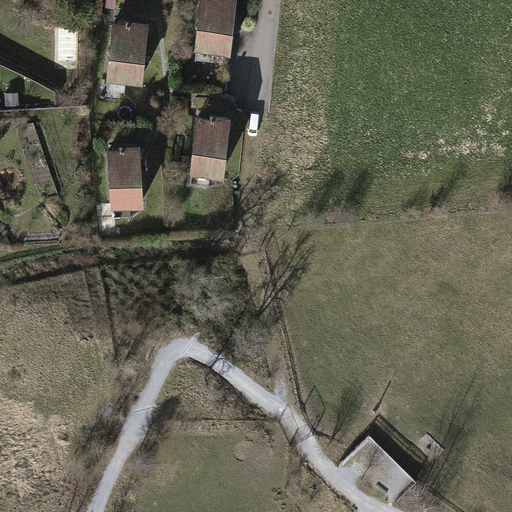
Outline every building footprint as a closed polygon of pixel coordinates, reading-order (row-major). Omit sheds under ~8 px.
[(199,0),(195,47),(231,51),(236,0),(199,0)] [(125,19),(111,17),(106,77),(143,80),(148,18),(125,16),(125,19)] [(209,112),(196,111),(190,171),(224,174),(230,111),(210,110),(209,112)] [(119,145),(107,146),(111,205),(143,203),(139,141),(119,142),(119,145)] [(379,475),(374,480),(395,504),(418,483),(374,435),(357,451),(379,475)]
